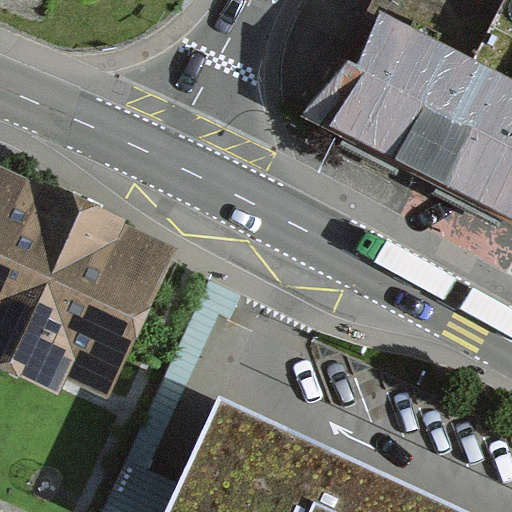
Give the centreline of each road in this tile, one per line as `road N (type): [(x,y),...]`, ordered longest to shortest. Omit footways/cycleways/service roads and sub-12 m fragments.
road 1 (secondary): [(175,165),(511,341)]
road 2 (secondary): [(0,88),(175,165)]
road 3 (unclassified): [(175,165),(256,0)]
